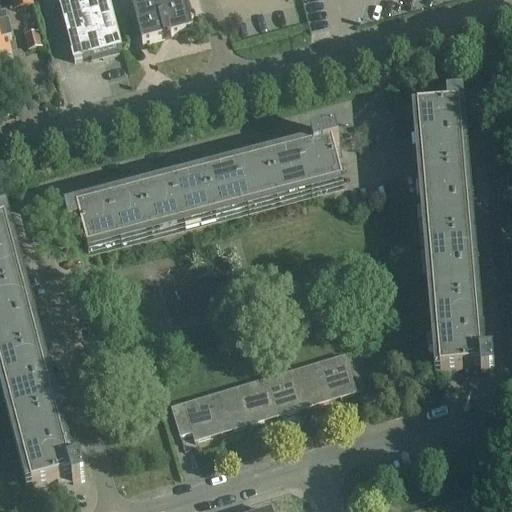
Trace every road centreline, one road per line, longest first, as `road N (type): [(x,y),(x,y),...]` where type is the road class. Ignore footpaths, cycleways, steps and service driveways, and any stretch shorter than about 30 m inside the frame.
road 1 (residential): [(114,511),(37,223),(45,198),(373,106),(390,168)]
road 2 (residential): [(316,461),(480,418),(507,389),(486,138)]
road 3 (unclassified): [(227,76),(511,1)]
road 4 (unclassified): [(0,137),(227,76)]
road 5 (residential): [(157,511),(316,461)]
